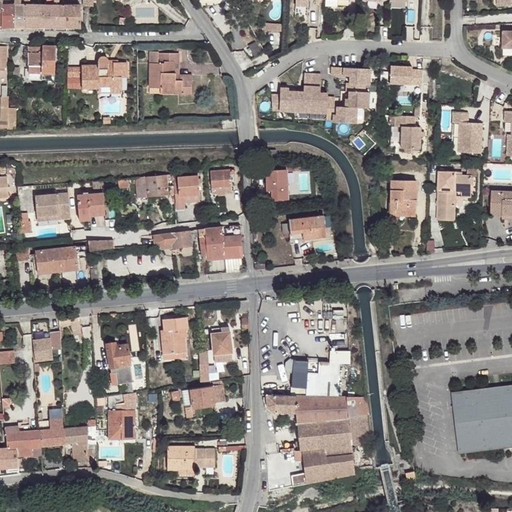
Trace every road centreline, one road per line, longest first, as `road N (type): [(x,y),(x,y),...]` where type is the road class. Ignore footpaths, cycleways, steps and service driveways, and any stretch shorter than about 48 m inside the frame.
road 1 (residential): [(0,480),(97,471),(177,494),(250,499)]
road 2 (secondary): [(0,309),(252,286)]
road 3 (residential): [(243,90),(324,45),(454,50)]
road 4 (residential): [(250,499),(257,457),(252,286)]
road 5 (residential): [(211,36),(0,35)]
road 6 (residential): [(248,219),(80,237)]
road 7 (secondary): [(252,286),(420,268)]
road 8 (residential): [(248,219),(243,90)]
